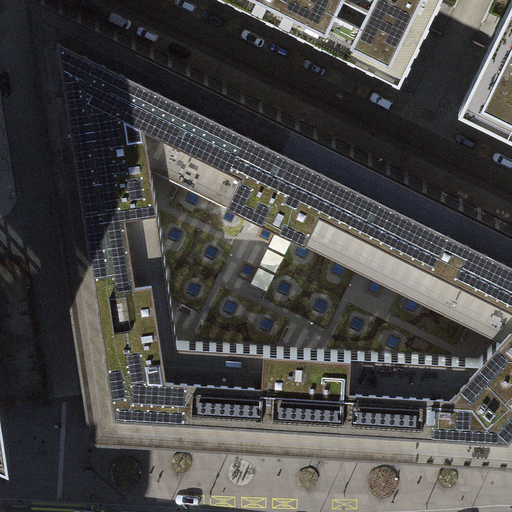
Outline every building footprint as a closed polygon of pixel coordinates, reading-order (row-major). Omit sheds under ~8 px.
[(194,68),(54,0),(25,0),(43,118),(61,240),(62,247),(162,233),(151,158),(191,75),(194,68)] [(369,0),(235,0),(298,30),(344,53),(369,0)] [(369,0),(344,53),(400,80),(430,18),(438,0),(369,0)] [(511,0),(491,42),(459,108),(511,134),(511,0)] [(191,75),(151,158),(346,253),(387,171),(391,164),(299,119),(194,68),(191,75)] [(511,318),(511,223),(504,219),(391,164),(387,171),(346,253),(502,330),(511,318)] [(162,233),(62,247),(73,314),(84,391),(86,403),(90,432),(205,439),(213,338),(177,336),(162,233)] [(511,318),(502,330),(511,338),(511,318)] [(511,338),(502,330),(480,355),(444,352),(437,453),(483,455),(511,457),(511,338)] [(444,352),(213,338),(205,439),(219,439),(313,445),(374,449),(413,451),(437,453),(444,352)]
